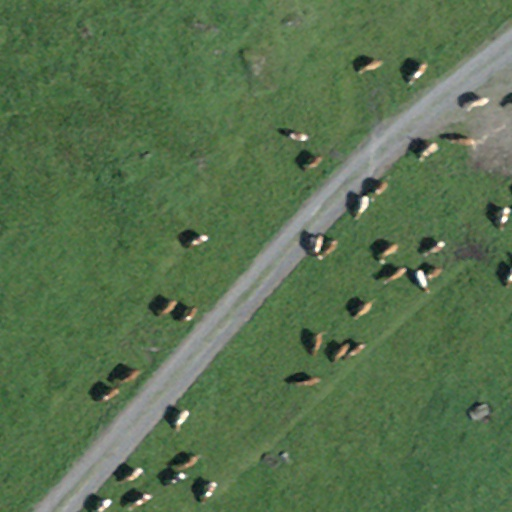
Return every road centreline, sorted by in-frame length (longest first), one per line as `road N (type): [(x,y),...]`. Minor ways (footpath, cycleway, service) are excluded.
road 1 (track): [(52,511),(367,164)]
road 2 (unclassified): [(367,164),(511,43)]
